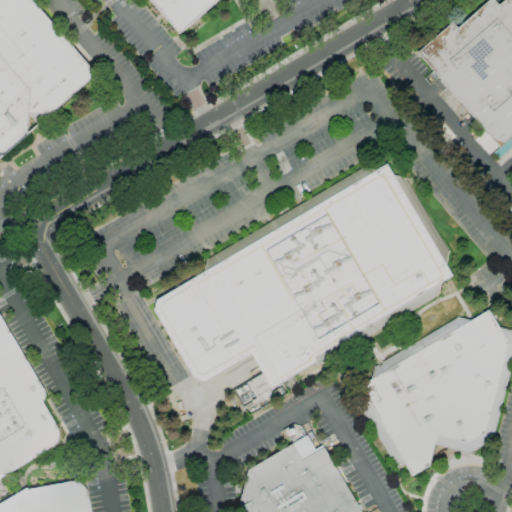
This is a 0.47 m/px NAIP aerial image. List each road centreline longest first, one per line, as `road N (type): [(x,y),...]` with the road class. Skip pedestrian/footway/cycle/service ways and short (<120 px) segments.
road 1 (residential): [(420,0),(49,219)]
road 2 (residential): [(162,511),(153,454),(127,391),(44,247),(49,219)]
